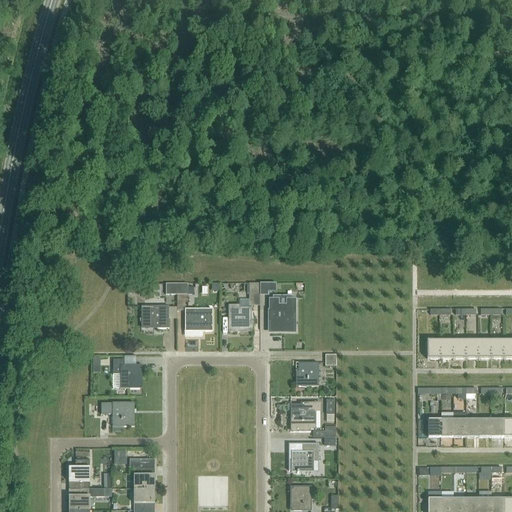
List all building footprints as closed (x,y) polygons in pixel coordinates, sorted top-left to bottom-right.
[(252,295),(259,295),(259,284),(248,284),(248,309),(239,309),(239,306),(228,306),(228,332),(237,332),(237,330),(251,330),(251,309),(252,309),(252,295)] [(275,284),(267,284),(267,293),(275,293),(275,284)] [(176,296),(176,285),(166,285),(166,295),(176,296)] [(187,296),(187,285),(176,285),(176,296),(187,296)] [(269,323),(269,332),(294,332),(294,315),(296,315),(296,300),(286,300),(286,306),(278,306),(278,300),(269,300),(269,311),(268,311),(268,323),(269,323)] [(168,330),(169,307),(141,307),(141,328),(157,328),(157,330),(168,330)] [(185,333),(212,333),(212,310),(185,310),(185,333)] [(503,360),(511,359),(511,341),(503,342),(503,360)] [(427,360),(440,360),(440,342),(427,342),(427,360)] [(440,360),(453,360),(453,342),(440,342),(440,360)] [(453,360),(465,360),(465,342),(453,342),(453,360)] [(465,360),(478,360),(478,342),(465,342),(465,360)] [(478,360),(491,360),(491,342),(478,342),(478,360)] [(491,360),(503,360),(503,342),(491,342),(491,360)] [(336,356),(325,356),(325,367),(336,367),(336,356)] [(139,375),(141,375),(141,367),(124,367),(124,361),(112,361),(113,376),(120,376),(120,390),(139,390),(139,375)] [(298,388),(318,388),(318,364),(298,364),(298,388)] [(110,404),(110,429),(140,428),(140,412),(133,412),(133,404),(110,404)] [(290,415),(292,415),(292,434),(310,434),(310,431),(313,431),(313,425),(315,425),(315,413),(318,413),(318,404),(300,404),(300,406),(290,406),(290,415)] [(427,439),(440,439),(440,421),(427,421),(427,439)] [(440,439),(453,439),(453,421),(440,421),(440,439)] [(453,439),(466,439),(465,421),(453,421),(453,439)] [(466,439),(478,439),(478,421),(465,421),(466,439)] [(478,439),(491,439),(491,421),(478,421),(478,439)] [(491,439),(503,439),(503,421),(491,421),(491,439)] [(511,421),(503,421),(503,439),(511,438),(511,421)] [(324,439),(335,439),(335,428),(324,428),(324,439)] [(318,463),(318,445),(295,445),(295,446),(301,446),(301,453),(291,453),(291,460),(288,460),(288,472),(291,472),(291,473),(297,473),(297,474),(298,474),(298,473),(313,473),(313,463),(318,463)] [(153,460),(129,461),(129,469),(133,469),(133,490),(154,490),(154,476),(146,476),(146,469),(154,469),(153,460)] [(87,483),(87,469),(91,469),(91,461),(77,461),(77,469),(70,469),(70,484),(78,483),(78,490),(89,490),(89,483),(87,483)] [(292,511),(310,511),(310,489),(290,489),(290,497),(293,497),(292,511)] [(78,498),(70,498),(70,511),(87,511),(87,498),(89,498),(89,499),(103,498),(103,490),(89,490),(78,490),(78,498)] [(154,490),(133,490),(133,511),(146,511),(146,505),(154,505),(154,490)] [(427,511),(440,511),(440,500),(427,500),(427,511)] [(440,511),(453,511),(453,500),(440,500),(440,511)] [(453,511),(465,511),(466,500),(453,500),(453,511)] [(465,511),(478,511),(478,500),(466,500),(465,511)] [(478,511),(491,511),(491,500),(478,500),(478,511)] [(491,511),(503,511),(503,500),(491,500),(491,511)] [(511,511),(511,500),(503,500),(503,511),(511,511)]
